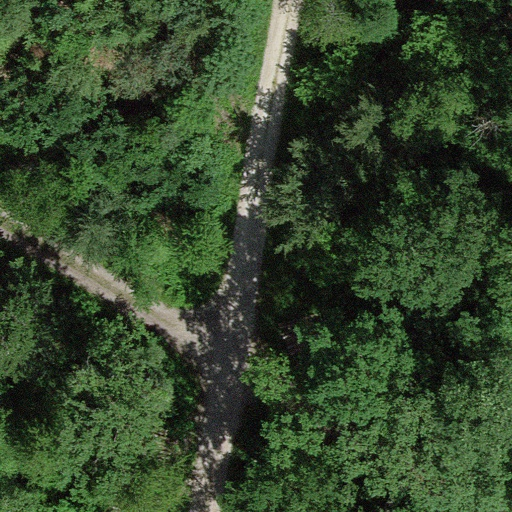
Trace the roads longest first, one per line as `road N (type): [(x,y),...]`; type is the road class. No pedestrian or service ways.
road 1 (track): [(449,511),(247,372),(0,221)]
road 2 (track): [(221,511),(247,372),(290,0)]
